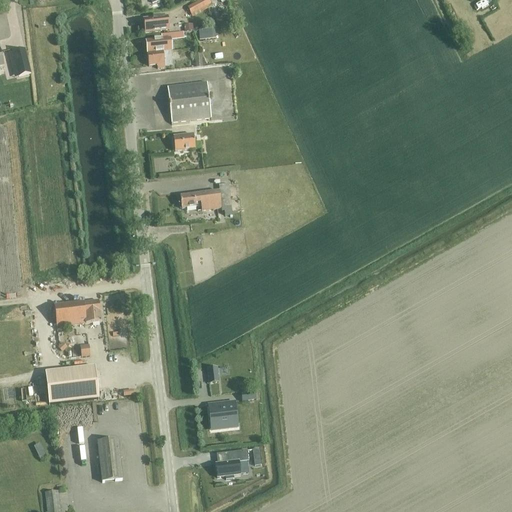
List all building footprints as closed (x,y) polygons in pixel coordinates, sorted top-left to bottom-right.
[(187,8),(191,15),(206,7),(202,0),(187,8)] [(143,20),(144,34),(168,31),(167,18),(143,20)] [(146,55),(170,52),(169,46),(167,46),(167,40),(145,42),(146,55)] [(24,51),(12,54),(19,77),(30,74),(24,51)] [(170,52),(146,55),(147,67),(156,66),(156,70),(163,69),(163,67),(171,66),(170,52)] [(166,89),(170,124),(210,119),(206,84),(166,89)] [(172,138),(174,152),(194,150),(192,136),(172,138)] [(201,213),(220,210),(218,193),(179,197),(181,210),(195,208),(194,204),(200,204),(201,213)] [(55,300),(72,297),(70,287),(53,291),(55,300)] [(53,308),(56,330),(100,325),(98,303),(53,308)] [(54,371),(45,373),(48,405),(58,404),(98,399),(94,367),(54,371)] [(211,369),(207,370),(208,377),(209,384),(208,384),(218,383),(217,376),(216,369),(211,369)] [(241,403),(256,401),(255,393),(240,395),(241,403)] [(234,403),(208,406),(210,425),(236,422),(234,403)] [(44,436),(36,441),(41,451),(50,447),(44,436)] [(97,443),(102,484),(122,482),(117,441),(97,443)] [(227,454),(228,464),(215,465),(217,479),(225,478),(225,481),(233,480),(233,477),(240,476),(238,463),(248,462),(247,452),(227,454)] [(44,494),(46,511),(58,511),(56,493),(44,494)]
